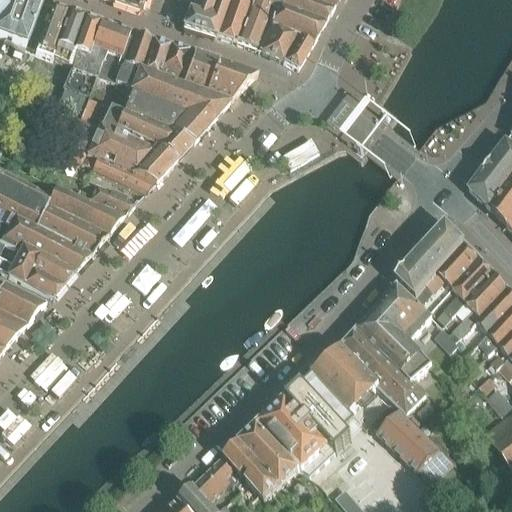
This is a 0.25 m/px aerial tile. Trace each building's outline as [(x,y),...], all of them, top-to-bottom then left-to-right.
[(0,45),(24,55),(41,9),(41,7),(20,0),(3,0),(3,2),(2,2),(0,7),(0,45)] [(145,0),(100,0),(110,3),(111,3),(120,7),(141,14),(143,7),(145,0)] [(193,0),(182,32),(214,42),(229,0),(193,0)] [(229,0),(214,42),(217,43),(235,48),(235,49),(253,0),(229,0)] [(253,0),(235,49),(253,54),(253,55),(258,57),(258,56),(269,33),(274,22),(280,10),(290,14),(296,0),(253,0)] [(299,0),(296,0),(290,14),(325,28),(334,13),(299,0)] [(299,0),(334,13),(340,0),(299,0)] [(41,9),(24,55),(50,64),(67,18),(41,9)] [(274,22),(318,41),(325,28),(290,14),(280,10),(274,22)] [(67,18),(50,64),(70,73),(62,93),(65,94),(64,95),(86,103),(94,81),(95,81),(100,66),(94,64),(97,55),(90,53),(98,29),(83,24),(67,18)] [(269,33),(294,43),(311,51),(312,50),(318,41),(274,22),(269,33)] [(98,29),(90,53),(97,55),(94,64),(100,66),(95,81),(120,90),(112,113),(122,117),(130,97),(129,95),(140,75),(150,46),(128,39),(98,29)] [(269,33),(258,56),(281,67),(282,66),(283,67),(294,43),(269,33)] [(294,43),(283,67),(298,74),(311,51),(294,43)] [(150,46),(140,75),(158,82),(167,51),(150,46)] [(377,76),(392,82),(404,54),(389,48),(377,76)] [(167,51),(158,82),(170,86),(182,91),(192,59),(180,55),(167,51)] [(192,59),(182,91),(192,94),(202,98),(216,66),(204,62),(192,59)] [(216,66),(202,98),(228,108),(230,106),(256,79),(216,66)] [(130,97),(122,117),(192,148),(228,108),(202,98),(192,94),(182,91),(170,86),(158,82),(140,75),(129,95),(130,97)] [(111,112),(101,132),(152,155),(155,152),(176,166),(192,148),(122,117),(112,113),(111,112)] [(76,122),(59,157),(92,173),(96,164),(87,159),(98,131),(90,128),(76,122)] [(98,131),(87,159),(96,164),(154,189),(176,166),(155,152),(152,155),(98,131)] [(311,145),(281,163),(289,176),(319,158),(311,145)] [(469,195),(491,216),(511,187),(511,151),(506,147),(491,167),(491,166),(484,176),(469,195)] [(92,173),(91,175),(144,200),(154,189),(96,164),(92,173)] [(0,173),(0,239),(3,241),(74,279),(91,259),(108,240),(46,209),(51,199),(0,173)] [(213,226),(235,202),(217,187),(196,211),(213,226)] [(511,187),(491,216),(507,232),(511,224),(511,187)] [(51,199),(46,209),(108,240),(126,221),(137,209),(95,191),(91,199),(78,194),(76,199),(55,190),(51,199)] [(162,225),(172,213),(162,204),(151,215),(162,225)] [(404,274),(397,283),(396,284),(415,303),(464,248),(446,229),(405,275),(404,274)] [(0,239),(0,246),(14,254),(14,252),(20,255),(20,254),(38,263),(32,273),(64,290),(74,279),(3,241),(0,239)] [(168,243),(141,269),(156,284),(183,258),(168,243)] [(464,248),(415,303),(422,310),(445,286),(452,293),(479,264),(464,248)] [(0,277),(52,304),(64,290),(32,273),(38,263),(20,254),(20,255),(12,270),(0,263),(0,257),(3,251),(0,250),(0,277)] [(444,331),(466,308),(493,279),(479,264),(452,293),(459,300),(460,301),(457,304),(455,303),(437,324),(444,331)] [(459,345),(476,327),(507,294),(493,279),(466,308),(473,317),(452,338),(459,345)] [(0,315),(27,330),(46,308),(4,288),(0,286),(0,315)] [(409,348),(410,348),(432,324),(397,291),(371,320),(405,352),(409,348)] [(511,313),(511,299),(507,294),(476,327),(487,339),(511,313)] [(511,313),(487,339),(478,350),(488,361),(494,356),(511,338),(511,313)] [(0,354),(3,356),(27,330),(0,315),(0,354)] [(411,388),(411,387),(431,371),(410,348),(409,348),(405,352),(371,320),(357,336),(411,388)] [(39,336),(47,347),(66,332),(58,322),(39,336)] [(377,394),(405,420),(426,400),(411,387),(411,388),(357,336),(341,353),(378,391),(377,394)] [(449,359),(457,352),(443,336),(435,344),(449,359)] [(511,338),(494,356),(496,358),(500,355),(505,361),(500,364),(498,362),(490,369),(491,371),(488,373),(493,379),(498,375),(511,361),(511,338)] [(341,353),(312,381),(351,420),(377,394),(378,391),(341,353)] [(511,383),(511,361),(498,375),(509,387),(511,383)] [(0,433),(6,439),(29,413),(38,421),(60,395),(42,379),(0,427),(0,433)] [(484,400),(495,391),(489,384),(478,393),(484,400)] [(301,391),(257,432),(297,475),(299,477),(318,489),(360,452),(301,391)] [(511,413),(504,404),(495,411),(502,421),(511,413)] [(390,411),(371,431),(379,439),(398,418),(390,411)] [(398,418),(376,441),(417,480),(439,458),(398,418)] [(511,421),(510,420),(484,441),(511,477),(511,421)] [(224,464),(220,468),(241,490),(238,493),(252,508),(259,501),(264,507),(298,477),(257,432),(224,464)] [(442,456),(420,480),(432,492),(454,469),(442,456)] [(220,468),(193,493),(208,509),(229,489),(232,493),(235,490),(238,493),(241,490),(220,468)] [(193,493),(178,507),(182,511),(211,511),(208,509),(193,493)]
